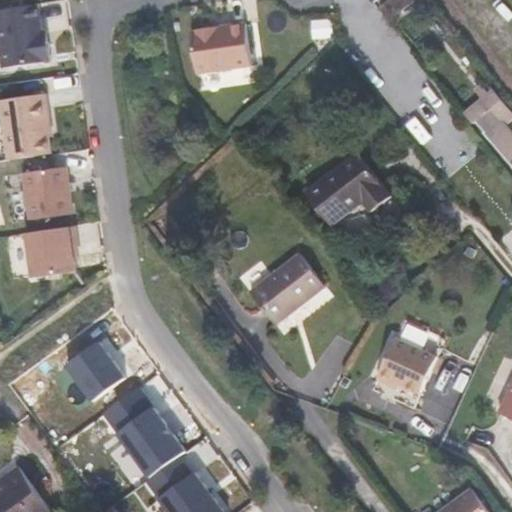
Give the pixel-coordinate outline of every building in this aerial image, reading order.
[(39,0),(16,0),(0,2),(0,33),(4,60),(52,54),(49,35),(44,36),(39,0)] [(415,0),(395,0),(383,10),(394,24),(419,4),(415,0)] [(246,24),(192,32),(198,73),(252,65),(246,24)] [(46,87),(2,94),(10,152),(51,147),(47,119),(51,118),(46,87)] [(511,110),(497,92),(471,114),(511,163),(511,110)] [(392,197),(360,156),(310,194),(334,226),(364,203),(372,213),(392,197)] [(66,160),(24,167),(31,212),(73,206),(66,160)] [(76,220),(27,226),(33,270),(77,264),(73,238),(78,238),(76,220)] [(325,286),(302,257),(255,295),(277,323),(325,286)] [(384,379),(411,391),(425,397),(442,360),(401,341),(384,379)] [(410,395),(411,391),(384,379),(383,383),(410,395)] [(511,400),(502,424),(511,428),(511,400)] [(0,482),(0,498),(4,503),(9,511),(7,511),(52,511),(20,467),(0,482)] [(498,511),(478,485),(442,511),(498,511)] [(0,511),(7,511),(9,511),(4,503),(0,506),(0,511)]
